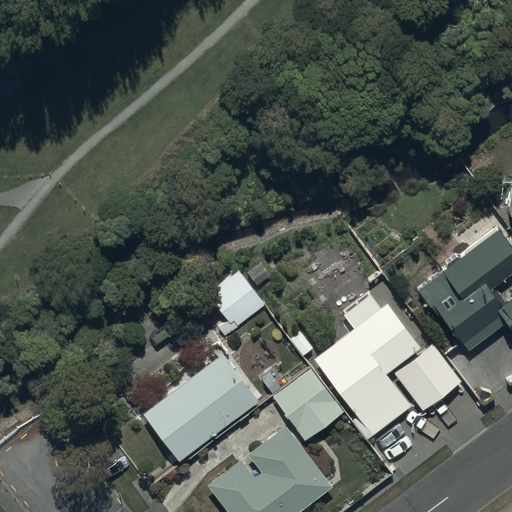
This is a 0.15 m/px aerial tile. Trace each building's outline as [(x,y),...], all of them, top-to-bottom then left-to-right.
[(511,178),(510,181),(503,179),(499,201),(507,203),(506,208),(511,215),(511,178)] [(463,249),(415,286),(432,308),(434,306),(466,348),(505,319),(511,328),(511,287),(499,297),(490,285),(511,268),(511,244),(483,206),(450,232),(463,249)] [(239,267),(205,289),(225,318),(217,323),(224,334),(265,307),(239,267)] [(351,324),(311,355),(355,413),(350,417),(365,436),(409,404),(384,370),(419,344),(386,298),(379,304),(368,290),(341,311),(351,324)] [(431,341),(393,370),(420,406),(458,377),(431,341)] [(140,408),(177,455),(257,397),(245,380),(247,378),(229,353),(226,356),(220,349),(219,350),(215,345),(195,359),(199,365),(140,408)] [(309,363),(270,393),(302,437),(342,407),(309,363)] [(240,455),(204,481),(226,511),(290,511),(330,483),(285,420),(247,448),(261,466),(253,472),(240,455)]
